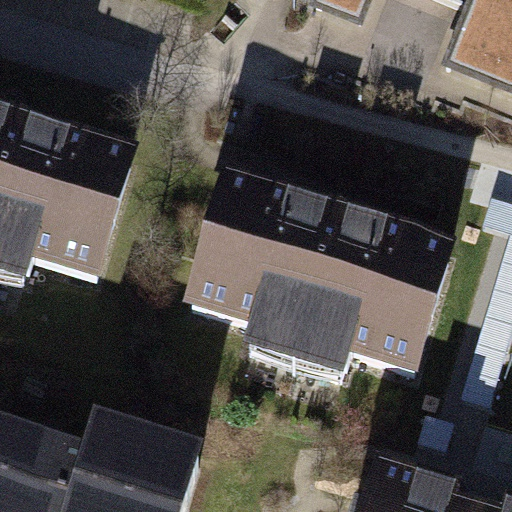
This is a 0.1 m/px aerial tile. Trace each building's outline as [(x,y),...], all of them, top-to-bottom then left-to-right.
[(372,0),(320,0),(317,10),(362,27),(372,0)] [(511,1),(507,0),(475,0),(469,16),(489,24),(470,73),(511,90),(511,1)] [(0,133),(0,268),(106,302),(145,179),(0,133)] [(231,197),(190,326),(420,399),(461,270),(231,197)] [(0,511),(188,511),(202,473),(98,439),(87,471),(0,442),(0,511)] [(379,511),(472,511),(387,487),(379,511)]
